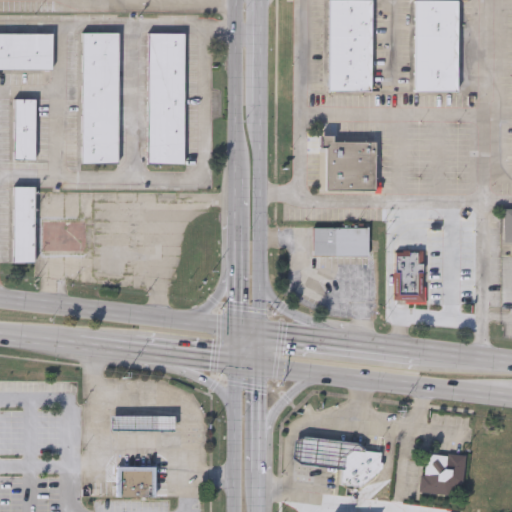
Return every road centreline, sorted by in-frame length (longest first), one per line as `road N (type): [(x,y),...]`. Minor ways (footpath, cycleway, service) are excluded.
road 1 (secondary): [(255,366),(259,0)]
road 2 (primary): [(234,363),(509,395)]
road 3 (primary): [(256,334),(0,297)]
road 4 (secondary): [(234,330),(235,511)]
road 5 (secondary): [(234,0),(233,180)]
road 6 (primary): [(233,220),(217,297),(202,314),(158,320)]
